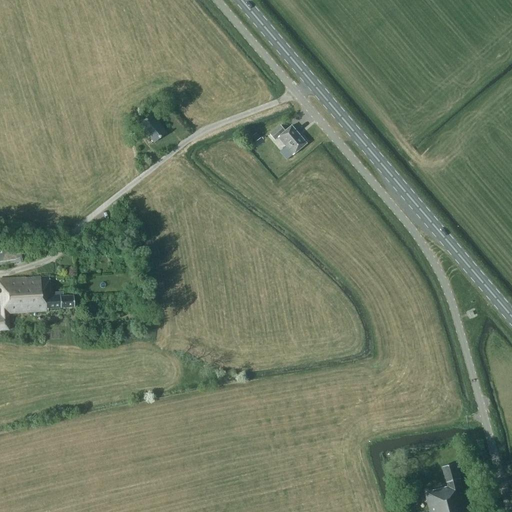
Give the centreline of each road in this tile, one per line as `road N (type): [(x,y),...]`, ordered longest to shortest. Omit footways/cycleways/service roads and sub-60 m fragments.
road 1 (unclassified): [(510,511),(436,269),(296,94)]
road 2 (unclassified): [(16,270),(56,256),(71,234),(191,136),(296,94)]
road 3 (primary): [(511,316),(314,86)]
road 4 (unclassified): [(296,94),(211,0)]
